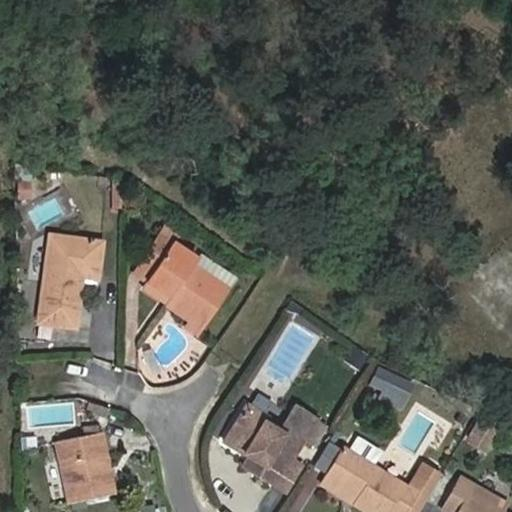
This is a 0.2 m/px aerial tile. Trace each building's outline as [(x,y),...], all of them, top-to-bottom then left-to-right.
[(50,232),(37,319),(73,324),(80,275),(95,277),(100,240),(50,232)] [(150,272),(147,277),(172,293),(167,299),(190,315),(203,323),(228,286),(192,262),(196,257),(157,232),(136,263),(150,272)] [(145,278),(147,277),(150,272),(136,263),(132,269),(145,278)] [(172,293),(147,277),(145,278),(142,283),(167,299),(172,293)] [(198,331),(203,323),(190,315),(185,322),(198,331)] [(315,421),(295,409),(280,435),(265,426),(269,420),(246,407),(225,444),(249,458),(265,467),(260,476),(287,492),(302,468),(292,462),(315,421)] [(474,413),(459,442),(482,454),(497,425),(474,413)] [(56,439),(68,500),(113,491),(100,431),(56,439)] [(354,435),(346,447),(370,463),(378,451),(354,435)] [(410,488),(343,447),(325,476),(358,496),(355,501),(373,511),(388,511),(390,510),(392,511),(406,511),(408,510),(410,511),(418,511),(441,475),(424,465),(410,488)] [(249,458),(244,467),(260,476),(265,467),(249,458)] [(325,476),(322,482),(355,501),(358,496),(325,476)] [(500,511),(469,494),(473,486),(461,479),(443,509),(448,511),(500,511)] [(501,511),(507,504),(473,486),(469,494),(500,511),(501,511)]
